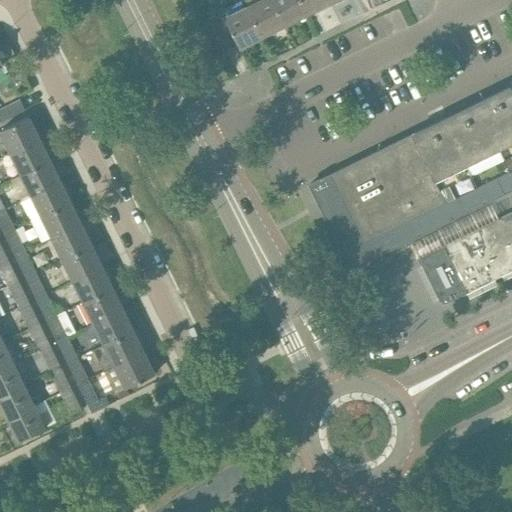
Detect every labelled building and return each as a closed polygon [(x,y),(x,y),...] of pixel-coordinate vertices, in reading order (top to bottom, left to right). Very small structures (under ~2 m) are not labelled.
[(272,0),(259,0),(248,6),(263,37),(273,32),(273,31),(285,25),(272,0)] [(308,15),(300,0),(272,0),(285,25),(298,19),(298,20),(308,15)] [(330,3),(328,0),(300,0),(308,15),(318,10),(318,9),(330,3)] [(263,37),(248,6),(224,17),(239,47),(238,47),(239,48),(241,47),(252,41),(253,42),(263,37)] [(330,174),(310,184),(328,220),(351,266),(369,258),(371,257),(391,247),(396,244),(410,238),(511,188),(511,86),(511,87),(510,85),(508,86),(509,87),(444,118),(436,122),(361,159),(330,174)] [(20,99),(0,108),(0,112),(4,120),(25,109),(20,99)] [(0,130),(11,152),(39,138),(29,116),(0,130)] [(50,159),(39,138),(11,152),(21,174),(50,159)] [(32,195),(60,181),(50,159),(21,174),(32,195)] [(42,216),(71,202),(60,181),(32,195),(42,216)] [(32,221),(43,242),(52,238),(81,224),(71,202),(42,216),(32,221)] [(0,225),(5,235),(16,229),(5,208),(0,210),(0,225)] [(467,292),(511,269),(511,219),(482,234),(476,233),(467,238),(465,242),(467,247),(449,256),(445,246),(421,258),(423,262),(421,262),(440,301),(442,300),(443,303),(467,292)] [(92,245),(81,224),(52,238),(63,259),(92,245)] [(16,229),(5,235),(15,256),(26,251),(22,243),(29,240),(23,226),(16,229)] [(73,280),(102,266),(92,245),(63,259),(73,280)] [(36,272),(26,251),(15,256),(26,277),(36,272)] [(8,259),(0,262),(0,270),(7,286),(18,280),(8,259)] [(84,302),(113,288),(102,266),(73,280),(84,302)] [(36,299),(47,293),(36,272),(26,277),(36,299)] [(18,307),(29,302),(18,280),(7,286),(18,307)] [(113,288),(84,302),(94,323),(123,309),(113,288)] [(36,299),(46,320),(57,315),(47,293),(36,299)] [(29,328),(39,323),(29,302),(18,307),(29,328)] [(95,349),(133,330),(123,309),(94,323),(105,344),(95,349)] [(46,320),(57,341),(73,333),(76,332),(66,311),(57,315),(46,320)] [(50,344),(39,323),(29,328),(22,332),(33,352),(39,349),(40,350),(50,344)] [(144,352),(133,330),(95,349),(105,370),(144,352)] [(57,341),(67,363),(78,357),(68,336),(73,333),(57,341)] [(0,342),(0,368),(14,362),(3,341),(0,342)] [(50,371),(60,366),(50,344),(40,350),(50,371)] [(144,352),(105,370),(116,392),(120,399),(130,394),(126,387),(154,373),(144,352)] [(78,384),(88,379),(78,357),(67,363),(78,384)] [(0,395),(24,384),(14,362),(0,368),(0,395)] [(61,392),(71,387),(60,366),(50,371),(61,392)] [(102,397),(112,392),(102,372),(93,376),(102,397)] [(98,400),(88,379),(78,384),(92,413),(110,404),(106,396),(98,400)] [(24,384),(0,395),(0,402),(8,418),(35,405),(24,384)] [(71,387),(61,392),(72,414),(82,409),(71,387)] [(35,405),(8,418),(18,440),(45,427),(35,405)]
